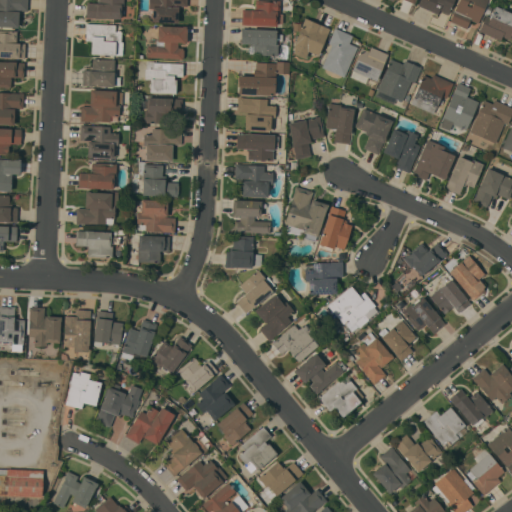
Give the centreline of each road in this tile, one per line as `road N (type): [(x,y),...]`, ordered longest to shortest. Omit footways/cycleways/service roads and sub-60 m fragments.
road 1 (residential): [(374,511),(216,327),(180,299),(121,284),(0,277)]
road 2 (residential): [(215,0),(207,225),(180,299)]
road 3 (residential): [(58,0),(44,275)]
road 4 (residential): [(511,317),(332,460)]
road 5 (residential): [(511,258),(487,239),(336,174)]
road 6 (residential): [(511,77),(332,0)]
